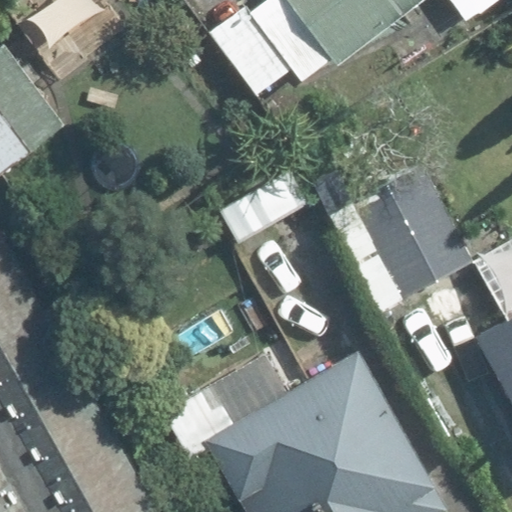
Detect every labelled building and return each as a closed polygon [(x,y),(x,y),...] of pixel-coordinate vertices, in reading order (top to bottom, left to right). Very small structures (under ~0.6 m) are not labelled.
[(340,57),(416,0),(453,0),(469,21),(496,0),(264,0),(252,9),(245,0),(244,0),(210,25),(260,92),(295,66),(303,76),(335,52),(340,57)] [(2,38),(0,39),(0,166),(3,171),(67,122),(2,38)] [(437,191),(368,227),(404,293),(472,256),(437,191)] [(164,511),(6,240),(0,232),(0,511),(164,511)] [(511,311),(478,331),(511,389),(511,311)] [(442,511),(452,506),(360,347),(205,438),(247,511),(442,511)]
